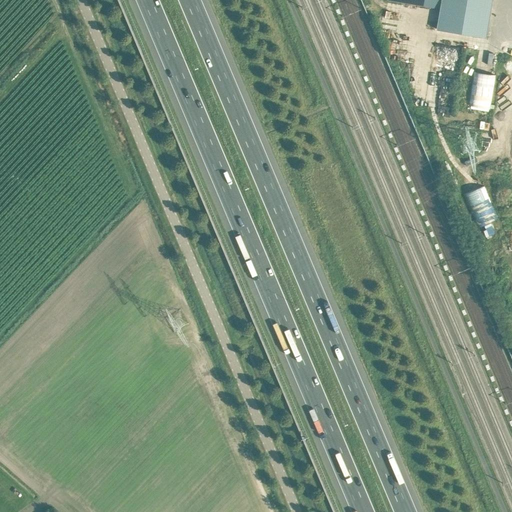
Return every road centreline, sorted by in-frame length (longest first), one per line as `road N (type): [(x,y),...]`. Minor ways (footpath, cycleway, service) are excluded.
road 1 (unclassified): [(294,511),(77,0)]
road 2 (motorway): [(147,0),(363,511)]
road 3 (motorway): [(405,511),(189,0)]
